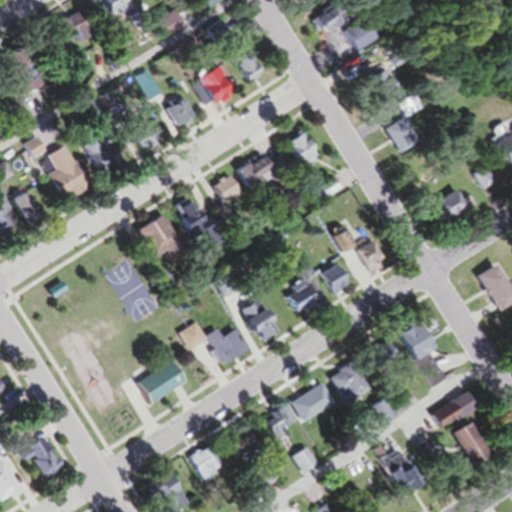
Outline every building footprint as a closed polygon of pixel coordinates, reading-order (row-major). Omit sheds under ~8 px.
[(120,0),(101,0),(93,5),(107,25),(128,10),(120,0)] [(217,5),(214,0),(195,0),(193,1),(200,13),(217,5)] [(143,28),(154,45),(173,33),(162,16),(143,28)] [(48,48),(73,37),(64,17),(39,28),(48,48)] [(327,29),(317,21),(309,31),(319,39),(327,29)] [(336,36),(348,58),(370,46),(358,25),(336,36)] [(219,61),(242,84),(253,73),(230,50),(219,61)] [(3,67),(4,92),(30,91),(29,77),(20,78),(19,66),(3,67)] [(184,89),(205,111),(220,98),(198,75),(184,89)] [(357,86),(368,105),(386,93),(375,75),(357,86)] [(151,98),(137,77),(126,84),(140,106),(151,98)] [(167,132),(185,122),(174,103),(156,114),(167,132)] [(0,113),(0,120),(6,134),(23,125),(14,107),(0,113)] [(389,159),(410,150),(398,123),(377,131),(389,159)] [(120,139),(137,156),(152,141),(135,124),(120,139)] [(511,162),(511,134),(486,152),(499,171),(511,162)] [(310,157),(290,137),(274,152),(293,173),(310,157)] [(26,164),(37,157),(29,145),(18,152),(26,164)] [(74,154),(90,183),(107,174),(91,145),(74,154)] [(53,207),(80,194),(59,153),(40,163),(47,176),(39,180),(53,207)] [(250,188),(255,197),(271,188),(256,160),(228,175),(238,194),(250,188)] [(236,199),(219,181),(204,195),(222,213),(236,199)] [(336,194),(328,182),(310,194),(318,206),(336,194)] [(0,206),(0,235),(29,217),(17,197),(0,207),(0,206)] [(461,216),(452,200),(425,213),(433,230),(461,216)] [(200,233),(174,208),(161,222),(186,247),(200,233)] [(145,263),(165,253),(151,225),(131,234),(145,263)] [(330,238),(333,255),(348,252),(344,235),(330,238)] [(353,256),(356,276),(376,273),(372,253),(353,256)] [(465,284),(490,316),(507,304),(482,272),(465,284)] [(326,303),(343,287),(331,273),(314,289),(326,303)] [(311,310),(299,291),(275,306),(287,325),(311,310)] [(228,316),(244,347),(266,334),(250,304),(228,316)] [(389,341),(407,370),(411,367),(425,390),(439,382),(423,357),(426,355),(410,328),(389,341)] [(170,339),(178,355),(195,346),(187,330),(170,339)] [(226,336),(212,344),(207,335),(195,342),(212,370),(237,355),(226,336)] [(392,363),(381,346),(358,361),(369,378),(392,363)] [(344,404),(360,396),(345,368),(321,380),(332,401),(341,396),(344,404)] [(173,389),(161,369),(124,391),(137,411),(173,389)] [(283,409),(297,429),(327,409),(312,388),(283,409)] [(361,412),(373,432),(388,423),(376,403),(361,412)] [(276,431),(287,427),(278,407),(265,413),(270,425),(259,430),(267,448),(281,442),(276,431)] [(457,424),(454,409),(423,415),(427,431),(457,424)] [(482,461),(460,428),(443,440),(465,473),(482,461)] [(33,486),(52,470),(29,442),(10,457),(33,486)] [(181,464),(198,491),(221,476),(203,449),(181,464)] [(295,480),(312,469),(301,451),(283,463),(295,480)] [(273,484),(261,463),(244,473),(256,494),(273,484)] [(387,501),(403,487),(387,468),(371,482),(387,501)] [(0,504),(13,496),(0,477),(0,504)] [(148,511),(177,511),(181,510),(162,478),(137,493),(148,511)]
